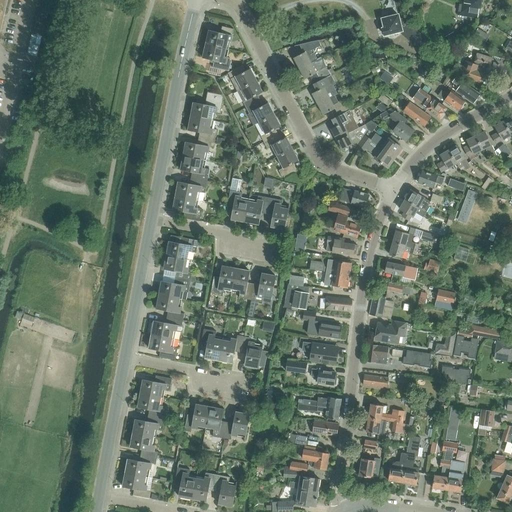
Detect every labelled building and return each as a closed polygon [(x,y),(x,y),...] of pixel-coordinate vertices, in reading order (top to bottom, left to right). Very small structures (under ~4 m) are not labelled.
[(459,0),(458,16),(478,18),(479,9),(480,9),(481,0),(459,0)] [(49,10),(50,4),(38,1),(36,7),(49,10)] [(47,16),(49,10),(36,7),(35,13),(47,16)] [(46,22),(47,16),(35,13),(33,19),(46,22)] [(402,31),(398,15),(382,19),(384,28),(383,28),(384,35),(402,31)] [(44,30),(46,22),(33,19),(31,26),(44,30)] [(42,36),(44,30),(31,26),(30,33),(32,34),(38,35),(42,36)] [(209,30),(206,44),(224,49),(226,41),(231,42),(234,29),(222,26),(220,33),(209,30)] [(38,35),(32,34),(27,51),(37,53),(40,45),(36,44),(38,35)] [(294,58),(299,69),(317,59),(314,53),(312,54),(311,52),(321,46),(319,41),(300,45),(304,53),(294,58)] [(206,44),(203,58),(214,61),(212,67),(229,71),(231,61),(230,58),(223,56),(224,49),(206,44)] [(503,78),(508,61),(492,57),(492,58),(477,53),(473,64),(465,61),(460,76),(481,83),(485,74),(477,71),(478,66),(485,69),(484,72),(503,78)] [(321,65),(317,59),(299,69),(305,79),(316,74),(320,81),(331,75),(326,67),(321,70),(319,67),(321,65)] [(417,65),(413,70),(419,75),(417,78),(419,80),(420,80),(416,85),(421,88),(428,94),(431,88),(425,84),(430,77),(424,71),(417,65)] [(241,88),(257,80),(250,68),(245,71),(242,66),(228,73),(231,79),(235,77),(241,88)] [(317,91),(312,94),(318,104),(337,94),(333,85),(338,82),(333,73),(331,75),(320,81),(313,84),(317,91)] [(461,94),(473,103),(479,94),(456,78),(453,83),(464,90),(461,94)] [(257,80),(241,88),(247,100),(243,102),(246,108),(260,100),(257,95),(263,92),(257,80)] [(420,89),(413,99),(440,118),(440,117),(442,117),(444,114),(444,112),(447,108),(429,96),(427,94),(420,89)] [(442,91),(438,96),(445,101),(444,102),(450,106),(451,105),(459,111),(465,101),(451,91),(448,95),(442,91)] [(191,116),(214,121),(215,113),(220,114),(223,98),(221,95),(207,92),(205,105),(194,102),(191,116)] [(338,94),(337,94),(318,104),(323,115),(335,109),(333,106),(338,103),(337,101),(340,99),(338,94)] [(263,106),(260,100),(246,108),(249,113),(253,111),(259,123),(275,115),(268,103),(263,106)] [(403,111),(424,126),(431,117),(409,102),(403,111)] [(336,110),(339,116),(350,110),(347,104),(336,110)] [(391,108),(379,114),(382,119),(384,119),(390,116),(396,120),(395,122),(397,126),(393,131),(406,141),(414,131),(404,124),(407,120),(391,108)] [(350,110),(339,116),(342,121),(353,115),(350,110)] [(261,136),(264,142),(278,135),(275,129),(281,126),(275,115),(259,123),(265,134),(261,136)] [(198,138),(215,141),(217,142),(220,130),(213,129),(215,121),(214,121),(191,116),(188,130),(200,132),(198,138)] [(511,117),(503,122),(511,134),(511,133),(511,117)] [(511,134),(503,122),(495,127),(498,132),(492,136),(496,143),(511,134)] [(336,140),(355,130),(352,125),(345,128),(342,123),(331,129),(336,140)] [(336,140),(342,150),(353,144),(350,138),(357,135),(362,138),(367,129),(364,124),(348,134),(336,140)] [(476,136),(482,149),(486,147),(491,156),(495,154),(484,132),(476,136)] [(375,134),(371,140),(394,158),(402,148),(389,138),(384,144),(379,140),(381,138),(375,134)] [(271,146),(277,157),(293,149),(286,137),(281,140),(278,135),(264,142),(267,148),(271,146)] [(468,156),(482,149),(476,136),(467,140),(469,145),(464,147),(468,156)] [(364,150),(366,147),(371,140),(366,137),(359,146),(364,150)] [(186,142),(183,156),(206,160),(209,161),(211,153),(208,152),(209,147),(213,148),(215,141),(198,138),(197,144),(186,142)] [(394,158),(371,140),(366,147),(371,151),(373,148),(379,152),(374,158),(387,168),(394,158)] [(457,146),(449,150),(456,163),(459,168),(463,166),(465,169),(469,167),(457,146)] [(277,157),(283,168),(279,170),(282,176),(296,169),(293,163),(299,161),(293,149),(277,157)] [(456,163),(449,150),(440,155),(444,161),(437,165),(441,171),(456,163)] [(191,178),(207,181),(209,169),(205,168),(206,160),(183,156),(181,170),(192,172),(191,178)] [(441,185),(444,178),(423,171),(421,175),(420,176),(419,180),(419,181),(419,183),(434,188),(436,183),(441,185)] [(205,193),(207,181),(191,178),(190,184),(178,182),(176,196),(199,200),(200,192),(205,193)] [(342,188),(339,199),(351,203),(365,207),(369,195),(355,191),(342,188)] [(411,190),(406,200),(426,212),(429,206),(428,205),(430,201),(411,190)] [(245,222),(249,199),(242,198),(243,193),(230,191),(227,207),(233,208),(231,219),(245,222)] [(199,200),(176,196),(173,210),(184,212),(183,218),(199,221),(202,209),(197,208),(199,200)] [(267,215),(270,199),(264,197),(263,202),(249,199),(245,222),(259,225),(261,214),(267,215)] [(270,199),(267,215),(273,216),(271,227),(285,230),(289,207),(276,205),(277,200),(270,199)] [(426,212),(406,200),(400,209),(404,212),(402,216),(408,220),(411,216),(419,220),(421,216),(423,217),(426,212)] [(336,231),(357,237),(359,232),(361,231),(361,228),(361,227),(361,225),(353,223),(352,221),(349,220),(348,221),(339,219),(336,231)] [(396,230),(393,242),(418,250),(419,244),(407,240),(409,234),(396,230)] [(329,236),(327,243),(334,244),(333,252),(353,255),(355,245),(344,243),(344,239),(329,236)] [(169,241),(167,255),(190,260),(191,252),(196,253),(198,240),(182,237),(181,243),(169,241)] [(418,250),(393,242),(389,254),(401,258),(404,251),(422,256),(423,251),(418,250)] [(486,253),(484,259),(492,262),(494,256),(486,253)] [(175,271),(174,277),(190,280),(192,274),(187,273),(190,260),(167,255),(164,269),(175,271)] [(312,261),(310,269),(349,275),(351,263),(336,260),(336,265),(312,261)] [(387,262),(385,272),(403,276),(404,271),(410,273),(412,268),(405,266),(387,262)] [(224,290),(232,292),(236,269),(222,266),(220,277),(214,276),(210,292),(223,295),(224,290)] [(239,298),(250,300),(254,284),(248,283),(250,271),(236,269),(232,292),(239,293),(239,298)] [(349,275),(334,273),(334,277),(328,276),(327,285),(347,288),(349,275)] [(254,284),(250,300),(257,301),(258,297),(271,299),(276,276),(262,274),(259,285),(254,284)] [(162,281),(159,295),(182,299),(184,291),(188,292),(190,280),(174,277),(173,283),(162,281)] [(388,283),(387,290),(402,293),(403,286),(388,283)] [(436,301),(435,307),(443,309),(452,311),(453,305),(456,293),(438,289),(436,301)] [(369,315),(390,319),(392,311),(383,309),(386,297),(373,294),(369,315)] [(168,311),(167,317),(183,320),(184,314),(179,313),(182,299),(159,295),(156,309),(168,311)] [(475,299),(465,296),(463,302),(474,305),(475,299)] [(326,297),(325,309),(351,311),(352,299),(326,297)] [(14,318),(22,320),(24,314),(17,311),(14,318)] [(21,322),(32,326),(35,318),(24,314),(22,320),(21,322)] [(182,326),(183,320),(167,317),(165,323),(154,321),(152,335),(174,339),(177,326),(182,326)] [(375,338),(380,339),(380,340),(398,344),(399,335),(404,336),(406,323),(393,321),(392,327),(388,326),(386,325),(386,326),(378,324),(375,338)] [(318,335),(339,338),(341,325),(321,322),(318,335)] [(501,331),(471,325),(469,334),(499,339),(501,331)] [(204,357),(218,360),(223,337),(207,334),(208,330),(203,329),(200,345),(207,346),(204,357)] [(159,357),(175,360),(176,354),(172,353),(174,339),(152,335),(149,349),(160,351),(159,357)] [(235,351),(240,353),(244,336),(235,335),(234,339),(223,337),(218,360),(232,363),(235,351)] [(457,335),(454,355),(461,356),(461,352),(465,353),(467,341),(464,340),(465,337),(457,335)] [(244,336),(240,353),(246,354),(244,365),(258,368),(263,345),(249,342),(250,337),(244,336)] [(467,341),(465,353),(469,354),(468,358),(475,359),(479,339),(471,338),(471,342),(467,341)] [(436,352),(438,353),(442,354),(452,355),(454,341),(447,340),(446,346),(444,346),(437,345),(436,352)] [(511,355),(511,343),(497,341),(495,353),(511,355)] [(310,360),(335,364),(338,347),(312,343),(304,342),(302,350),(311,352),(310,360)] [(388,347),(368,345),(366,361),(386,364),(388,347)] [(404,357),(403,364),(414,365),(415,364),(417,365),(419,352),(407,350),(406,357),(404,357)] [(419,352),(417,365),(419,365),(419,366),(431,368),(432,361),(430,361),(431,354),(419,352)] [(454,368),(443,366),(442,373),(444,373),(443,380),(455,382),(457,369),(454,369),(454,368)] [(335,378),(335,372),(325,371),(325,369),(320,368),(319,370),(312,369),(311,376),(315,377),(315,382),(334,385),(334,384),(335,384),(336,378),(335,378)] [(457,369),(455,382),(467,384),(468,377),(470,377),(471,370),(459,368),(459,370),(457,369)] [(169,391),(172,379),(155,375),(154,382),(143,380),(140,394),(163,398),(165,390),(169,391)] [(363,385),(388,388),(389,378),(365,376),(363,385)] [(162,406),(163,398),(140,394),(138,407),(149,410),(148,416),(164,419),(166,407),(162,406)] [(328,403),(321,402),(320,406),(340,409),(341,402),(342,401),(341,399),(328,397),(328,403)] [(381,420),(393,422),(400,423),(403,423),(404,412),(393,410),(392,415),(382,413),(383,406),(371,404),(368,418),(381,420)] [(205,430),(210,407),(196,405),(193,416),(187,414),(184,431),(191,432),(192,427),(205,430)] [(340,409),(320,406),(319,411),(326,412),(325,418),(338,420),(338,419),(340,418),(339,417),(340,409)] [(224,438),(227,422),(221,421),(224,410),(210,407),(205,430),(213,432),(212,436),(224,438)] [(496,412),(481,410),(480,416),(495,418),(496,412)] [(245,438),(249,415),(235,412),(233,423),(227,422),(224,438),(231,440),(231,435),(245,438)] [(133,433),(156,438),(157,430),(162,431),(164,419),(148,416),(147,421),(135,419),(133,433)] [(381,420),(368,418),(366,432),(378,434),(378,433),(383,434),(384,426),(380,426),(381,420)] [(314,433),(337,436),(339,423),(316,420),(314,433)] [(393,422),(391,432),(399,433),(400,423),(393,422)] [(511,426),(506,425),(504,430),(502,430),(502,432),(511,435),(511,426)] [(511,435),(502,432),(501,434),(503,435),(501,440),(507,442),(508,440),(511,441),(511,446),(510,453),(511,454),(511,435)] [(153,451),(156,438),(133,433),(130,447),(141,449),(140,455),(157,458),(158,452),(153,451)] [(377,442),(365,440),(363,448),(375,450),(377,442)] [(443,441),(442,450),(446,451),(453,452),(456,453),(458,444),(443,441)] [(302,458),(309,460),(308,463),(311,467),(326,469),(329,454),(317,452),(315,452),(316,448),(305,446),(304,450),(304,449),(302,458)] [(404,470),(402,482),(417,485),(419,473),(419,468),(413,467),(413,462),(414,462),(415,456),(418,456),(419,448),(408,447),(407,454),(406,460),(406,461),(405,466),(404,470)] [(446,489),(448,477),(451,461),(453,452),(446,451),(444,460),(441,459),(440,466),(443,466),(441,476),(434,475),(432,487),(446,489)] [(390,468),(388,480),(402,482),(404,470),(405,466),(406,460),(407,454),(401,453),(400,460),(400,462),(396,462),(392,465),(392,468),(390,468)] [(128,459),(125,473),(148,477),(151,464),(155,465),(157,458),(140,455),(139,461),(128,459)] [(375,460),(362,458),(359,475),(372,478),(372,476),(378,477),(381,459),(375,458),(375,460)] [(509,503),(511,495),(511,476),(503,473),(505,461),(493,459),(491,471),(492,471),(490,475),(491,476),(497,477),(498,477),(501,478),(505,479),(504,483),(502,483),(501,483),(500,483),(499,484),(498,485),(498,488),(499,489),(500,490),(501,490),(497,498),(509,503)] [(294,462),(292,464),(291,469),(307,472),(308,466),(307,464),(294,462)] [(178,496),(192,498),(197,476),(189,474),(189,469),(177,467),(174,483),(180,485),(178,496)] [(208,490),(214,491),(217,475),(204,472),(203,477),(197,476),(192,498),(206,501),(208,490)] [(148,477),(125,473),(123,487),(134,489),(133,495),(149,498),(150,492),(146,491),(148,477)] [(217,475),(214,491),(220,492),(218,503),(232,506),(236,483),(223,481),(224,476),(217,475)] [(317,491),(319,479),(300,476),(299,483),(290,481),(289,487),(298,488),(317,491)] [(448,477),(446,489),(460,492),(462,480),(448,477)] [(315,506),(317,491),(298,488),(297,495),(293,494),(292,501),(273,502),(273,511),(293,511),(293,504),(302,506),(302,504),(315,506)]
